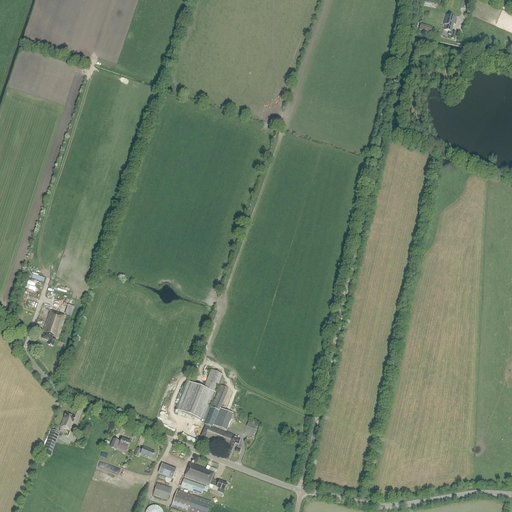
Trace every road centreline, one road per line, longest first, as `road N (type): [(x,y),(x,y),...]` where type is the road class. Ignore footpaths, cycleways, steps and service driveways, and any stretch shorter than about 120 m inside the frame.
road 1 (track): [(410,0),(298,489)]
road 2 (tertiary): [(302,490),(65,396),(0,322)]
road 3 (tertiary): [(511,494),(378,505),(302,490)]
